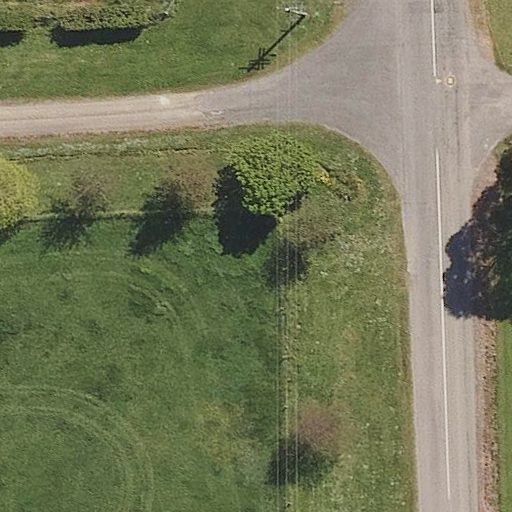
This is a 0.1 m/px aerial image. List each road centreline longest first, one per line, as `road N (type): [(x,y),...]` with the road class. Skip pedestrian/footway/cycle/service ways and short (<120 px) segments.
road 1 (residential): [(432,96),(0,119)]
road 2 (unclassified): [(432,96),(446,511)]
